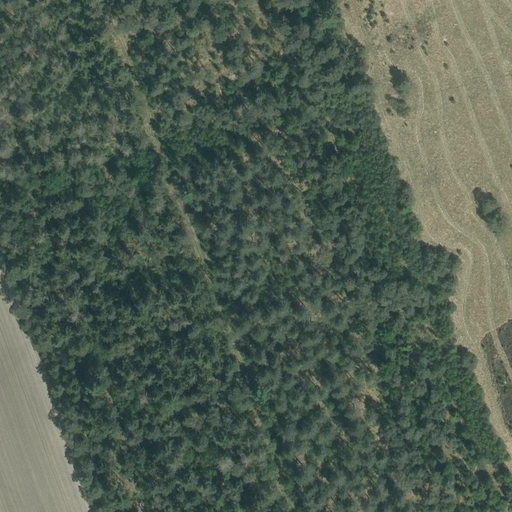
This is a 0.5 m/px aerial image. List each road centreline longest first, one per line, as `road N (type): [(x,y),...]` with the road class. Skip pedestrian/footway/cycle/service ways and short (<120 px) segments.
road 1 (track): [(158,147),(295,511)]
road 2 (track): [(158,147),(103,0)]
